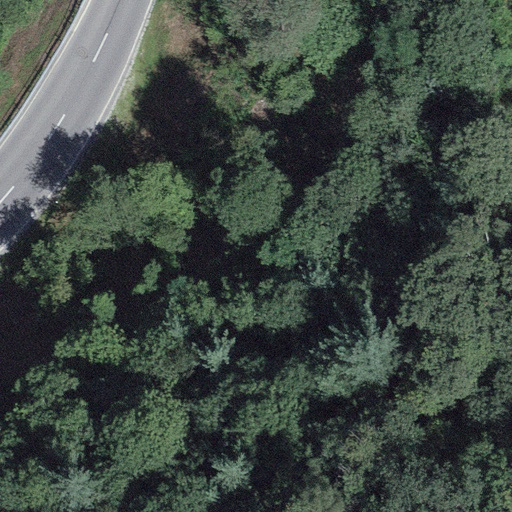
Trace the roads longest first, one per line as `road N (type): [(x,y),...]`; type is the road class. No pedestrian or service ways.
road 1 (track): [(0,371),(118,336),(201,293),(310,211),(352,147),(371,32),(388,0)]
road 2 (tertiary): [(121,0),(43,145),(0,193)]
